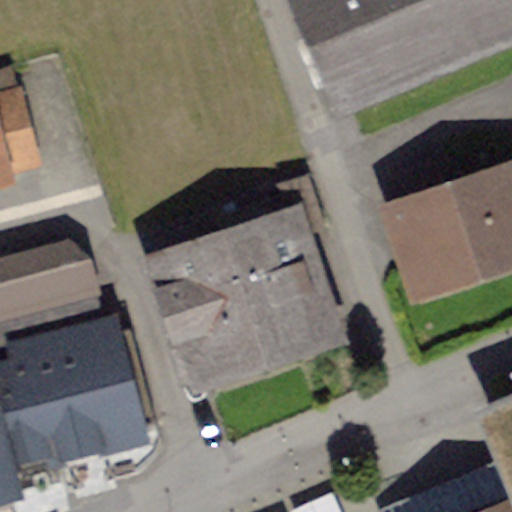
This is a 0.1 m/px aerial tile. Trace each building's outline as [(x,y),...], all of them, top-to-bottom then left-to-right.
[(511,0),(298,0),(342,103),(511,31),(511,0)] [(15,98),(0,102),(0,170),(31,163),(15,98)] [(435,202),(402,213),(424,280),(511,251),(511,177),(465,192),(461,178),(431,188),(435,202)] [(228,241),(154,266),(190,370),(322,328),(291,231),(299,228),(288,194),(221,217),(228,241)] [(84,243),(0,265),(0,322),(99,296),(84,243)] [(109,335),(99,296),(0,322),(0,484),(8,483),(2,459),(53,445),(57,457),(108,444),(106,436),(155,423),(130,329),(109,335)] [(511,469),(511,509),(504,511),(511,511),(511,407),(490,416),(511,469)] [(341,511),(335,493),(294,506),(295,511),(341,511)]
